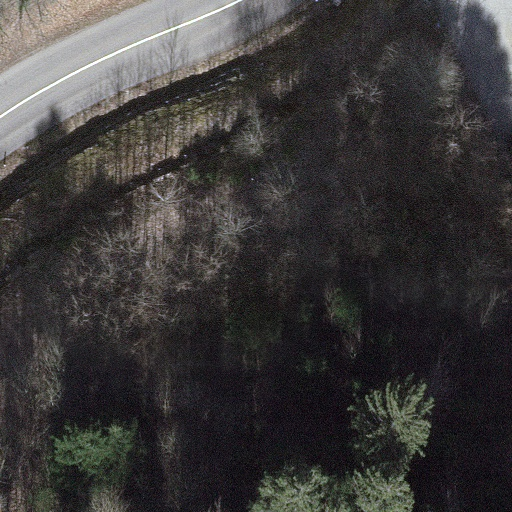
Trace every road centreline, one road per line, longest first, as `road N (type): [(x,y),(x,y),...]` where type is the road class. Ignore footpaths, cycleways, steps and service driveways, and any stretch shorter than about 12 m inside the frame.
road 1 (tertiary): [(238,0),(102,56),(0,120)]
road 2 (track): [(461,0),(487,76),(511,119)]
